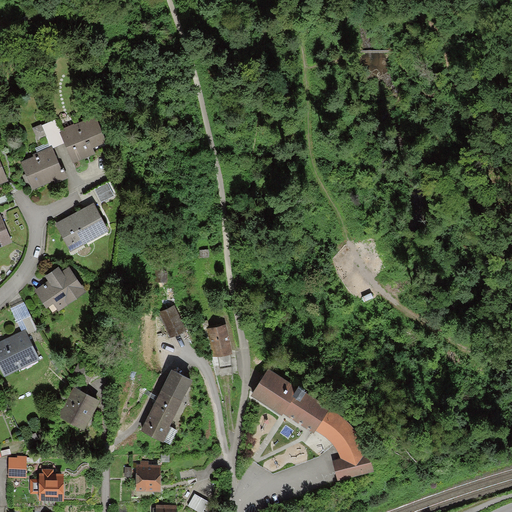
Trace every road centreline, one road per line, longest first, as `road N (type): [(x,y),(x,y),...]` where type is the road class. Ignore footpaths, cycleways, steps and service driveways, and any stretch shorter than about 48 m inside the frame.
road 1 (track): [(167,0),(212,140),(242,342)]
road 2 (residential): [(242,342),(232,511)]
road 3 (residential): [(0,299),(31,267),(42,214),(98,172)]
